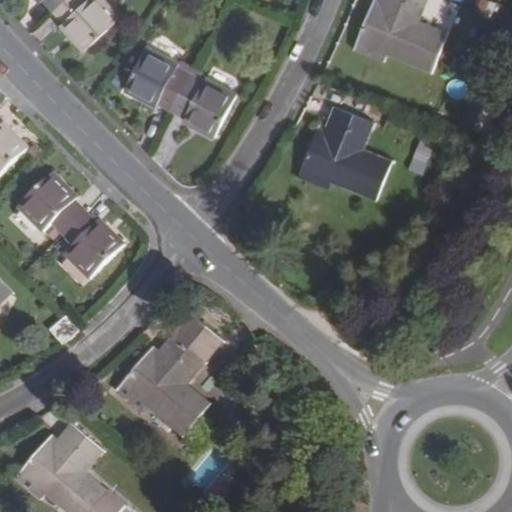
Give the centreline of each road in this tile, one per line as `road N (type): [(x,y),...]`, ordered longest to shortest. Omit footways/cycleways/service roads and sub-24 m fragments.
road 1 (residential): [(0,28),(193,235)]
road 2 (residential): [(329,0),(297,73),(193,235)]
road 3 (residential): [(0,402),(73,356),(193,235)]
road 4 (residential): [(193,235),(329,364)]
